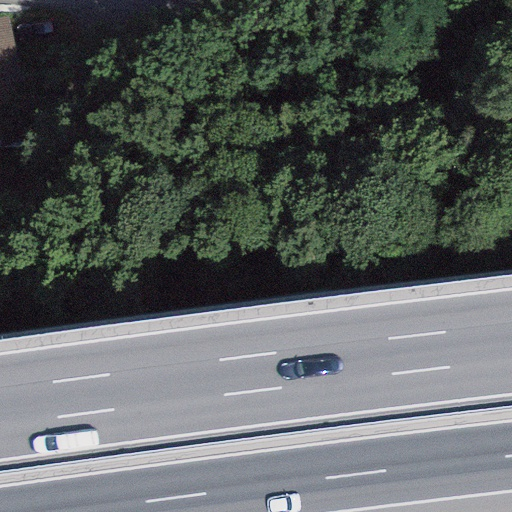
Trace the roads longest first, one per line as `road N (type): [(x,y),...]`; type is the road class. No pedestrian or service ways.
road 1 (motorway): [(511,342),(0,407)]
road 2 (motorway): [(85,511),(511,458)]
